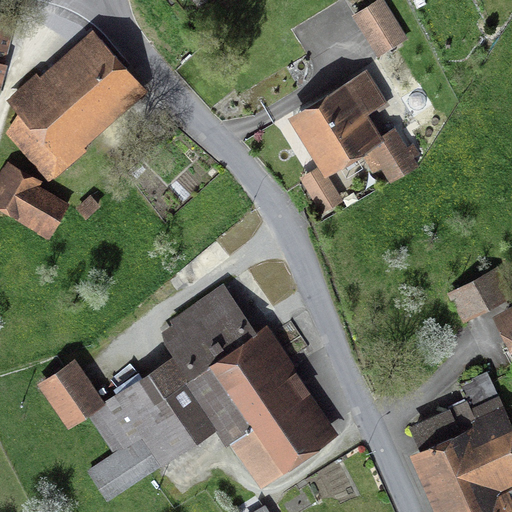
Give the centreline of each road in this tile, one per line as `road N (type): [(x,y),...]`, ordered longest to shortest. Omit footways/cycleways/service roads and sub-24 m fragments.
road 1 (residential): [(291,232),(410,511)]
road 2 (residential): [(291,232),(232,152),(166,87),(104,0)]
road 3 (track): [(291,232),(146,324),(151,361)]
road 4 (track): [(373,428),(289,484),(262,491),(239,484),(202,447)]
